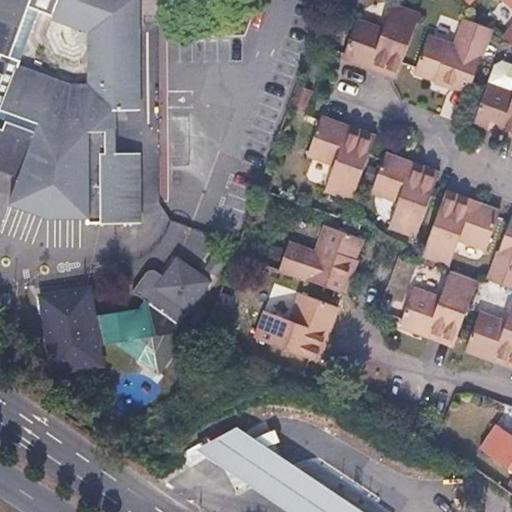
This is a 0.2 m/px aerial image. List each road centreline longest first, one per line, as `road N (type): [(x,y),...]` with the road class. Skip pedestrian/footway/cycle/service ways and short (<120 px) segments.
road 1 (secondary): [(151,511),(0,405)]
road 2 (residential): [(365,94),(446,121),(470,167),(511,189)]
road 3 (residential): [(354,324),(376,356),(511,392)]
